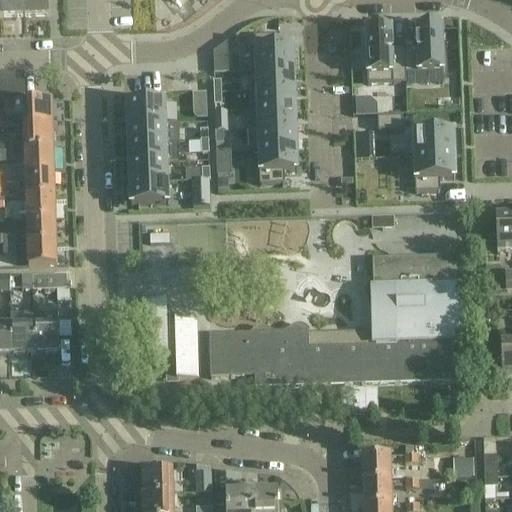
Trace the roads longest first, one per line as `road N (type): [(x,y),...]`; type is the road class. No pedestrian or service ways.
road 1 (residential): [(102,429),(89,55)]
road 2 (residential): [(329,511),(328,473),(310,458),(102,429)]
road 3 (residential): [(317,0),(319,205)]
road 4 (residential): [(89,55),(186,49),(257,0)]
